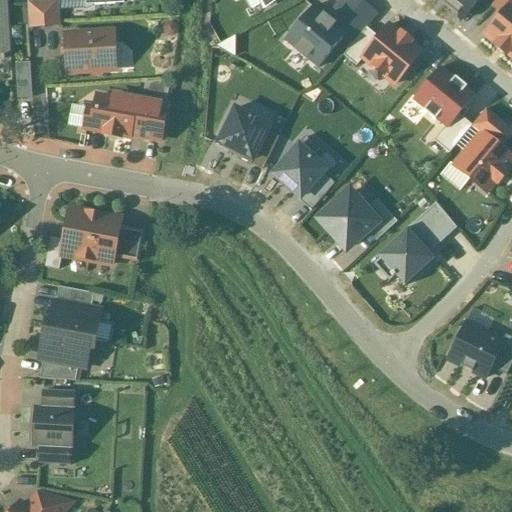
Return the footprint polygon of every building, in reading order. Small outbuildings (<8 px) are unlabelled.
[(0,0),(0,61),(10,61),(6,0),(0,0)] [(254,0),(261,11),(283,0),(254,0)] [(511,0),(482,38),(511,62),(511,0)] [(58,1),(26,3),(28,28),(59,26),(58,1)] [(342,34),(313,9),(287,41),(316,65),(342,34)] [(389,24),(359,59),(393,88),(423,53),(389,24)] [(112,33),(64,36),(67,75),(89,73),(92,76),(100,75),(102,73),(115,72),(112,33)] [(31,61),(18,61),(20,96),(33,95),(31,61)] [(142,101),(119,96),(113,100),(97,97),(94,110),(87,109),(83,130),(103,133),(103,135),(119,138),(120,136),(128,138),(128,136),(144,139),(150,107),(141,106),(142,101)] [(155,120),(153,116),(155,104),(151,103),(150,107),(144,139),(158,141),(161,121),(155,120)] [(164,106),(155,104),(153,116),(155,120),(161,121),(164,106)] [(233,105),(214,146),(253,164),(272,124),(233,105)] [(511,166),(511,157),(480,131),(450,166),(486,197),(511,166)] [(270,177),(299,203),(328,170),(298,144),(270,177)] [(381,224),(348,185),(314,214),(346,253),(381,224)] [(439,203),(419,218),(436,241),(456,227),(439,203)] [(119,220),(69,211),(63,241),(61,256),(111,265),(112,258),(118,228),(119,220)] [(144,233),(118,228),(112,258),(138,262),(144,233)] [(378,255),(406,286),(434,261),(406,229),(378,255)] [(63,241),(50,238),(44,268),(58,270),(61,256),(63,241)] [(93,294),(58,288),(55,303),(91,309),(93,294)] [(55,303),(53,302),(48,331),(44,330),(44,331),(94,341),(100,311),(91,309),(55,303)] [(465,322),(446,361),(486,381),(505,342),(465,322)] [(94,341),(44,331),(38,361),(42,362),(77,368),(85,369),(90,341),(94,341)] [(77,368),(42,362),(39,380),(75,382),(77,368)] [(74,394),(42,392),(41,408),(73,410),(74,394)] [(41,408),(33,408),(31,448),(39,449),(71,450),(72,450),(74,410),(41,408)] [(71,450),(39,449),(38,464),(70,466),(71,450)] [(64,511),(71,504),(36,494),(25,508),(30,511),(64,511)] [(30,511),(25,508),(20,503),(11,511),(30,511)]
